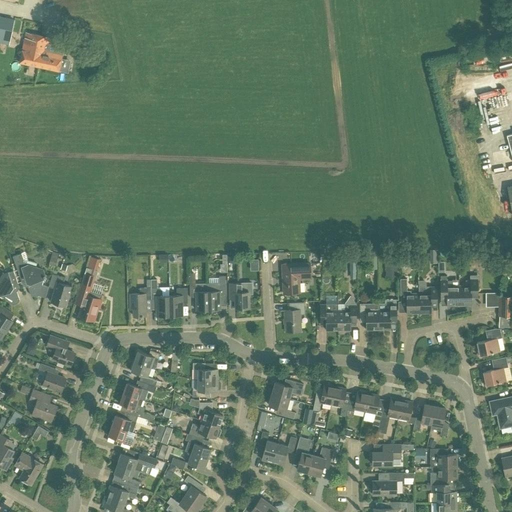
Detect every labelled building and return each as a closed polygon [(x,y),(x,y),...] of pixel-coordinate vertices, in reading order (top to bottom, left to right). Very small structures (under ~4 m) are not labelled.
[(14,20),(3,18),(1,29),(0,28),(0,43),(2,44),(4,36),(11,37),(14,20)] [(26,33),(19,63),(59,71),(62,54),(47,51),(48,47),(50,38),(26,33)] [(479,78),(481,84),(494,81),(493,75),(479,78)] [(484,98),(502,93),(500,88),(483,93),(484,98)] [(430,248),(430,261),(438,261),(438,248),(430,248)] [(53,252),(49,264),(55,266),(59,253),(54,252),(53,252)] [(158,253),(159,261),(168,260),(168,252),(158,253)] [(21,253),(12,256),(15,263),(23,286),(27,287),(30,296),(35,297),(39,295),(45,297),(48,287),(42,285),(44,278),(45,278),(43,270),(35,267),(37,263),(27,261),(24,259),(21,253)] [(258,257),(250,257),(250,269),(259,268),(258,257)] [(386,280),(397,279),(398,279),(397,261),(385,261),(386,280)] [(310,264),(298,264),(282,265),(283,294),(300,293),(299,279),(311,279),(310,264)] [(93,271),(86,269),(85,273),(84,273),(75,303),(82,305),(78,317),(94,321),(98,307),(99,308),(103,295),(91,291),(96,276),(92,275),(93,271)] [(17,303),(19,300),(16,292),(19,288),(13,271),(8,273),(2,275),(0,278),(0,296),(12,305),(17,303)] [(65,306),(71,287),(62,284),(64,278),(52,274),(48,287),(55,289),(51,302),(65,306)] [(446,276),(440,276),(441,294),(447,294),(447,305),(447,306),(459,305),(459,285),(452,286),(452,280),(447,280),(446,276)] [(169,316),(169,296),(162,296),(162,290),(159,287),(157,287),(157,279),(151,279),(151,288),(151,300),(157,299),(157,316),(169,316)] [(419,313),(418,293),(411,293),(410,291),(407,291),(406,279),(400,279),(400,301),(406,301),(407,313),(419,313)] [(418,293),(419,313),(431,313),(431,301),(437,301),(436,287),(426,287),(426,282),(424,280),(418,280),(418,293)] [(465,285),(459,285),(459,305),(471,305),(471,298),(471,293),(477,293),(477,282),(470,282),(470,280),(465,280),(465,285)] [(208,310),(208,291),(207,283),(195,283),(195,285),(189,285),(190,297),(196,297),(196,310),(208,310)] [(208,291),(208,310),(220,310),(220,297),(226,296),(225,284),(220,285),(220,283),(207,283),(208,291)] [(248,308),(248,294),(253,294),(252,283),(229,283),(229,297),(229,300),(235,300),(236,308),(248,308)] [(146,300),(151,300),(151,288),(139,288),(140,294),(130,294),(130,309),(134,309),(134,317),(146,316),(146,300)] [(169,296),(169,316),(182,316),(181,300),(187,300),(187,288),(176,288),(176,296),(169,296)] [(499,306),(499,296),(499,293),(486,293),(486,307),(497,307),(499,306)] [(511,316),(511,295),(499,296),(499,306),(497,307),(498,307),(498,317),(499,317),(499,327),(507,327),(508,317),(511,316)] [(338,310),(338,330),(350,330),(350,318),(356,318),(356,304),(350,296),(344,304),(344,310),(338,310)] [(396,317),(396,299),(384,299),(385,309),(378,309),(378,330),(390,329),(390,317),(396,317)] [(326,331),(338,330),(338,310),(338,302),(320,303),(320,318),(326,318),(326,331)] [(287,303),(287,310),(284,310),(285,332),(300,331),(300,315),(304,315),(304,303),(287,303)] [(378,330),(378,309),(378,304),(360,304),(360,318),(366,318),(366,330),(378,330)] [(0,339),(0,340),(12,322),(10,320),(14,314),(0,305),(0,339)] [(480,356),(500,352),(497,339),(502,338),(500,329),(495,329),(485,331),(487,340),(477,342),(480,356)] [(47,344),(56,348),(52,359),(70,366),(75,353),(62,349),(65,341),(50,336),(47,344)] [(138,351),(134,361),(151,367),(155,368),(160,354),(150,350),(148,355),(138,351)] [(491,360),(494,370),(483,372),(486,385),(506,381),(503,368),(508,367),(506,357),(491,360)] [(147,377),(151,367),(134,361),(131,371),(141,375),(139,381),(154,386),(157,380),(147,377)] [(61,391),(66,379),(53,374),(55,368),(41,363),(39,369),(47,372),(43,384),(61,391)] [(197,380),(217,380),(218,369),(206,369),(206,363),(193,363),(193,369),(198,369),(197,380)] [(272,393),(289,398),(291,393),(300,395),(302,390),(303,384),(289,380),(285,379),(284,384),(275,382),(272,393)] [(123,393),(138,399),(142,388),(147,390),(149,384),(137,380),(135,386),(126,383),(123,393)] [(217,381),(217,380),(197,380),(197,391),(192,391),(192,396),(205,397),(205,391),(217,391),(217,390),(219,390),(221,388),(221,382),(219,381),(217,381)] [(331,405),(335,386),(324,384),(323,389),(317,388),(315,398),(313,410),(319,411),(321,403),(331,405)] [(28,395),(30,388),(31,388),(22,385),(19,392),(28,395)] [(346,417),(347,410),(349,404),(343,403),(346,388),(335,386),(331,405),(342,407),(340,416),(346,417)] [(55,414),(57,408),(55,407),(56,406),(44,402),(47,395),(33,390),(29,400),(36,403),(32,415),(43,419),(43,416),(51,419),(53,413),(55,414)] [(365,411),(368,393),(357,391),(355,405),(349,404),(347,410),(354,411),(354,409),(365,411)] [(119,404),(122,405),(120,410),(118,409),(137,416),(153,421),(155,416),(144,412),(146,407),(143,406),(144,401),(138,399),(123,393),(119,404)] [(286,410),(289,398),(272,393),(268,405),(281,408),(279,414),(293,418),(295,412),(286,410)] [(378,430),(382,411),(376,410),(379,395),(368,393),(365,411),(375,414),(372,425),(379,427),(378,430)] [(492,415),(497,414),(500,428),(511,425),(511,396),(489,401),(492,415)] [(398,418),(402,400),(391,397),(388,412),(382,411),(378,430),(384,431),(387,418),(387,416),(398,418)] [(414,424),(415,418),(409,417),(412,402),(402,400),(398,418),(409,420),(408,422),(414,424)] [(201,421),(219,427),(222,416),(212,412),(212,402),(199,402),(199,408),(197,413),(203,415),(201,421)] [(432,424),(435,406),(424,404),(421,419),(415,417),(415,418),(414,424),(413,429),(419,431),(421,422),(431,424),(432,424)] [(449,424),(443,423),(446,408),(435,406),(432,424),(431,424),(430,429),(441,431),(440,435),(446,436),(449,424)] [(137,416),(118,409),(116,415),(115,415),(112,425),(127,431),(132,432),(135,422),(137,416)] [(324,428),(325,422),(318,420),(320,412),(313,411),(311,425),(324,428)] [(22,416),(14,412),(9,420),(17,425),(22,416)] [(55,420),(54,426),(62,428),(63,422),(55,420)] [(218,427),(219,427),(201,421),(200,426),(192,423),(190,429),(188,434),(202,439),(204,434),(215,438),(215,437),(217,437),(219,436),(221,430),(220,428),(218,427)] [(127,431),(112,425),(108,436),(117,439),(115,444),(129,449),(132,439),(125,437),(127,431)] [(345,428),(343,435),(350,437),(352,430),(345,428)] [(272,462),(277,443),(267,440),(269,433),(263,431),(259,444),(265,445),(261,459),(272,462)] [(156,432),(153,439),(160,441),(163,434),(156,432)] [(0,434),(0,466),(6,470),(13,458),(10,456),(13,450),(7,447),(11,441),(0,434)] [(164,434),(161,442),(167,444),(170,436),(164,434)] [(185,440),(188,441),(185,451),(191,453),(207,459),(211,449),(200,445),(203,439),(187,434),(185,440)] [(283,465),(287,451),(293,453),(297,438),(291,436),(288,446),(277,443),(272,462),(283,465)] [(295,455),(300,456),(297,469),(308,473),(313,455),(308,454),(311,440),(300,437),(295,455)] [(430,439),(428,446),(434,448),(436,441),(430,439)] [(370,449),(371,443),(362,441),(361,448),(370,449)] [(413,449),(413,444),(374,445),(374,452),(372,452),(370,453),(370,459),(372,459),(373,465),(392,465),(392,458),(401,458),(401,450),(413,449)] [(313,455),(308,473),(320,476),(323,463),(329,464),(333,450),(322,447),(319,457),(313,455)] [(134,469),(141,471),(144,462),(152,465),(155,458),(129,449),(127,456),(121,453),(117,463),(134,469)] [(438,467),(456,467),(456,454),(443,455),(443,449),(430,449),(430,467),(438,467)] [(166,453),(159,451),(157,457),(163,459),(166,453)] [(16,462),(25,467),(19,478),(31,484),(43,464),(22,452),(16,462)] [(204,469),(207,459),(191,453),(187,463),(204,469)] [(511,456),(502,459),(505,475),(511,473),(511,456)] [(184,469),(186,462),(173,458),(171,464),(184,469)] [(114,473),(115,474),(113,479),(125,484),(138,488),(140,482),(131,479),(131,476),(137,478),(139,471),(141,472),(141,471),(134,469),(117,463),(114,473)] [(443,485),(454,485),(454,479),(456,479),(456,467),(438,467),(438,473),(430,473),(430,485),(431,485),(443,485)] [(373,495),(396,495),(396,481),(404,481),(404,478),(414,478),(414,473),(404,473),(388,473),(389,481),(373,481),(373,495)] [(186,495),(200,504),(206,495),(194,487),(198,482),(188,475),(184,481),(192,486),(186,495)] [(138,488),(125,484),(113,479),(111,485),(110,485),(106,496),(125,502),(127,496),(134,498),(138,488)] [(436,503),(457,503),(457,491),(454,491),(454,485),(443,485),(431,485),(431,492),(436,492),(436,503)] [(192,511),(195,511),(200,504),(186,495),(180,503),(170,497),(167,502),(170,504),(181,511),(189,511),(191,511),(192,511)] [(133,511),(123,509),(125,502),(106,496),(103,506),(116,511),(115,511),(133,511)] [(263,511),(269,504),(261,498),(252,510),(247,506),(242,511),(263,511)] [(372,511),(397,511),(399,509),(404,509),(407,507),(406,502),(400,502),(387,502),(387,509),(373,509),(372,511)] [(456,511),(457,503),(436,503),(436,511),(456,511)]
